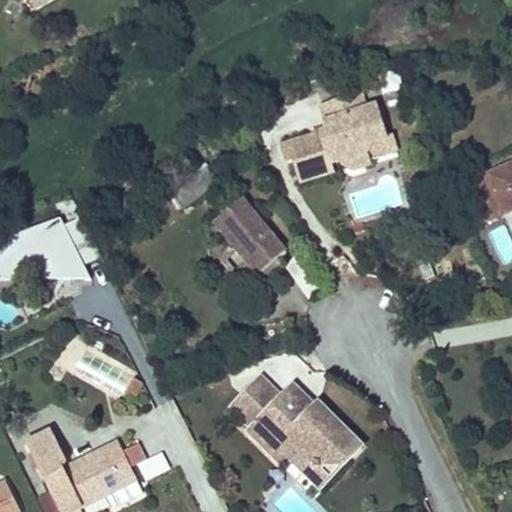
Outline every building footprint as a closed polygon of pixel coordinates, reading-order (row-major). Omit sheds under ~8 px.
[(30,0),(38,12),(58,0),(30,0)] [(298,161),(303,182),(324,176),(336,172),(334,164),(344,161),(347,167),(357,172),(373,168),(371,162),(369,155),(376,144),(389,140),(380,108),(369,111),(365,96),(325,107),(330,127),(332,127),(326,138),(321,135),(286,145),(291,162),(298,161)] [(330,127),(320,130),(321,135),(326,138),(332,127),(330,127)] [(399,155),(394,139),(389,140),(376,144),(369,155),(371,162),(399,155)] [(511,161),(485,173),(502,213),(511,208),(511,161)] [(502,213),(485,173),(465,182),(482,222),(502,213)] [(285,251),(242,199),(214,223),(256,275),(285,251)] [(63,214),(0,239),(0,280),(90,278),(82,259),(101,252),(85,213),(66,220),(63,214)] [(261,379),(230,410),(251,431),(248,434),(266,453),(277,441),(293,456),(303,465),(317,466),(344,466),(362,449),(318,406),(315,409),(301,409),(285,395),(281,399),(261,379)] [(315,409),(293,387),(285,395),(301,409),(315,409)] [(49,511),(70,511),(106,495),(113,509),(142,494),(136,480),(131,471),(122,454),(118,445),(57,473),(42,440),(20,451),(36,485),(49,511)] [(307,479),(319,490),(344,466),(317,466),(303,465),(293,456),(277,441),(266,453),(281,468),(289,460),(307,479)] [(137,447),(122,454),(131,471),(145,464),(137,447)] [(0,511),(18,511),(6,487),(0,490),(0,511)]
